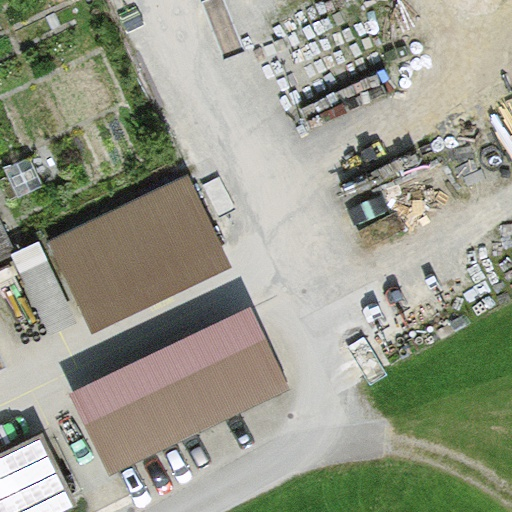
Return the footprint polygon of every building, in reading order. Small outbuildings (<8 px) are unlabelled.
[(413,0),(382,14),(434,130),(510,96),(467,0),(413,0)] [(59,250),(91,315),(219,254),(187,188),(59,250)] [(0,246),(21,237),(0,191),(0,246)] [(54,330),(83,319),(52,237),(23,248),(54,330)] [(255,329),(88,408),(117,467),(283,387),(255,329)] [(0,511),(52,511),(71,503),(42,444),(0,464),(0,511)]
